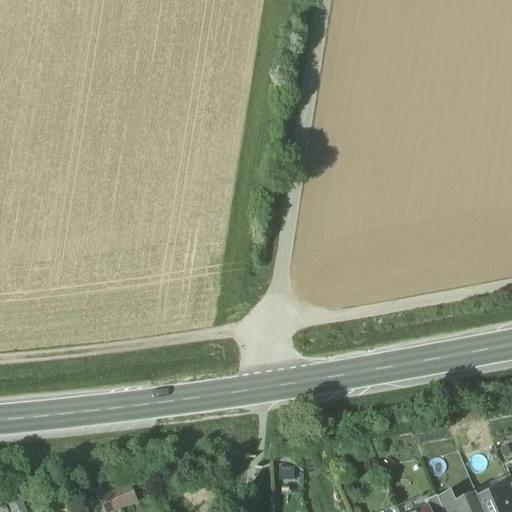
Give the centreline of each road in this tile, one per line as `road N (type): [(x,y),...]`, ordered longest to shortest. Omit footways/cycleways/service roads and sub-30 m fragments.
road 1 (secondary): [(0,422),(261,390),(511,344)]
road 2 (track): [(324,0),(273,325)]
road 3 (track): [(0,362),(273,325)]
